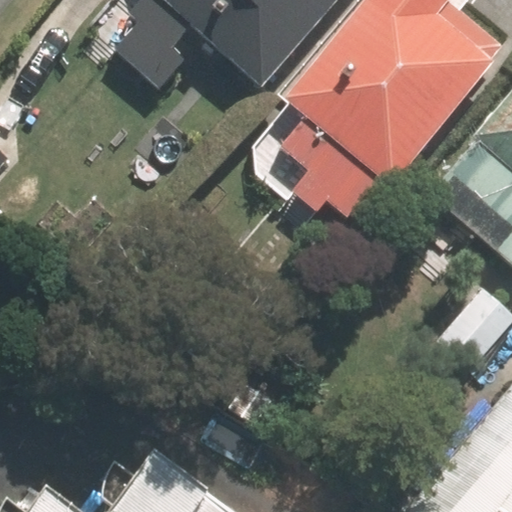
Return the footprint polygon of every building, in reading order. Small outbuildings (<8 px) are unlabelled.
[(258,83),(332,0),(145,0),(104,47),(158,95),(209,39),(258,83)] [(458,0),(378,0),(289,112),(300,121),(281,145),(314,171),(295,196),(324,219),(334,208),(353,224),(384,185),(397,195),(508,57),(450,10),(458,0)] [(511,93),(426,198),(511,267),(511,93)] [(0,174),(11,162),(0,152),(0,174)] [(511,511),(511,388),(401,511),(511,511)] [(232,511),(164,460),(124,511),(232,511)] [(74,511),(57,499),(47,511),(74,511)]
